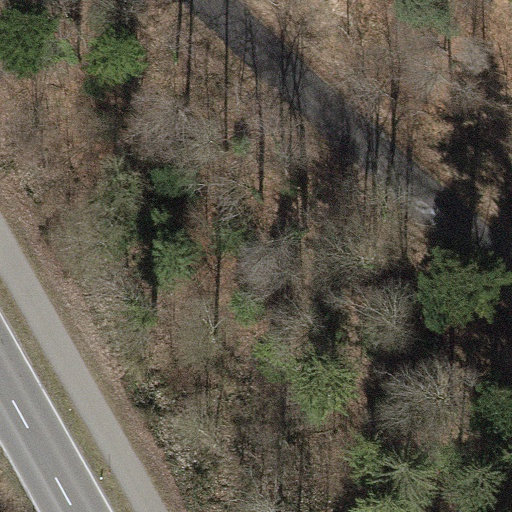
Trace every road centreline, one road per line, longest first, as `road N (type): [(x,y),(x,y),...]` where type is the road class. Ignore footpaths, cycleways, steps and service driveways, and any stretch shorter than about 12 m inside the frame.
road 1 (unclassified): [(231,0),(511,256)]
road 2 (tertiary): [(82,511),(0,358)]
